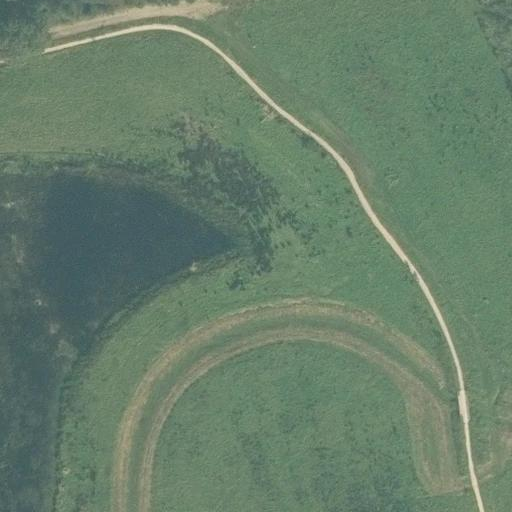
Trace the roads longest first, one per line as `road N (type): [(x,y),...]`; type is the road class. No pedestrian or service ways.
road 1 (track): [(164,6),(211,24),(321,120),(354,154),(445,290),(480,358),(493,408),(496,511)]
road 2 (track): [(0,45),(164,6)]
